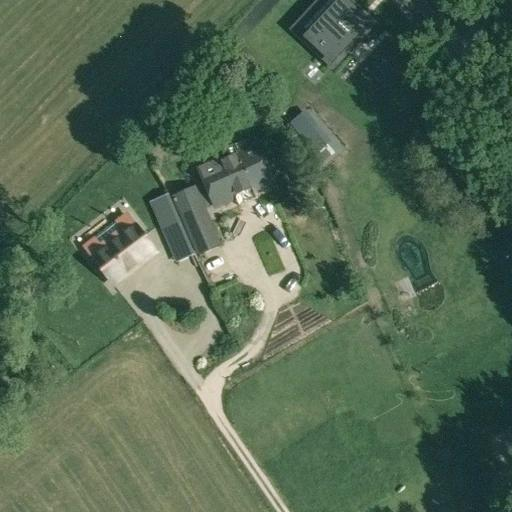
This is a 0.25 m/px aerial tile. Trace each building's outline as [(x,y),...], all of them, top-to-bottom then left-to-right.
[(344,0),(342,0),(305,40),(330,63),(342,50),(347,54),(360,39),(356,35),(368,22),(344,0)] [(429,0),(439,9),(448,0),(429,0)] [(273,111),(295,142),(307,134),(284,102),(273,111)] [(175,197),(199,255),(219,246),(202,203),(213,199),(216,207),(274,183),(259,145),(200,169),(206,184),(175,197)] [(173,207),(157,214),(169,240),(185,233),(173,207)] [(127,216),(85,247),(114,284),(155,253),(127,216)] [(191,278),(184,256),(158,265),(173,308),(217,292),(210,271),(191,278)] [(80,340),(67,349),(82,372),(96,363),(80,340)]
